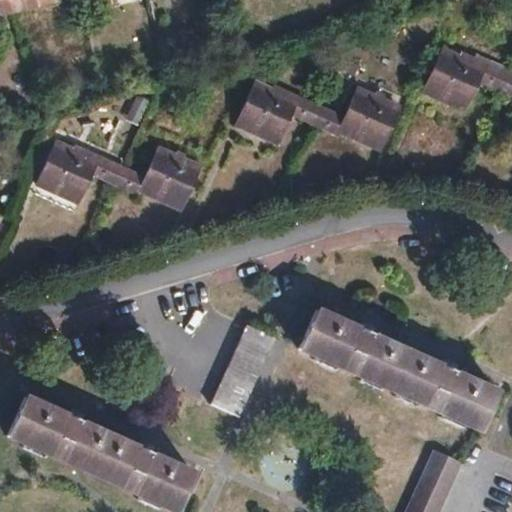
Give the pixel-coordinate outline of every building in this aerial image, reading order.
[(0,0),(0,14),(10,12),(6,0),(0,0)] [(55,1),(55,0),(6,0),(10,12),(55,1)] [(102,13),(99,0),(76,0),(81,19),(102,13)] [(486,85),(501,92),(508,75),(484,65),(483,69),(439,50),(420,92),(463,111),(479,75),(488,79),(486,85)] [(160,54),(150,57),(157,87),(168,84),(163,66),(160,54)] [(188,79),(183,60),(163,66),(168,84),(188,79)] [(511,76),(508,75),(501,92),(511,96),(511,76)] [(296,97),(295,101),(252,83),(234,126),(275,144),(291,110),(300,114),(298,119),(311,125),(319,106),(296,97)] [(54,116),(71,111),(65,87),(32,96),(38,120),(54,116)] [(353,87),(341,116),(319,106),(311,125),(322,130),(324,126),(377,149),(396,106),(353,87)] [(32,96),(7,102),(14,127),(38,120),(32,96)] [(95,157),(93,161),(53,143),(35,184),(75,203),(89,170),(99,174),(98,179),(112,185),(120,168),(95,157)] [(155,148),(142,178),(120,168),(112,185),(125,191),(128,186),(178,209),(197,167),(155,148)] [(295,349),(386,391),(404,353),(365,335),(355,331),(313,312),(295,349)] [(355,331),(365,335),(368,328),(357,323),(355,331)] [(270,339),(242,326),(207,405),(235,417),(270,339)] [(438,368),(404,353),(386,391),(476,431),(493,393),(448,372),(438,368)] [(438,368),(448,372),(450,365),(441,361),(438,368)] [(4,437),(90,475),(107,437),(76,423),(66,419),(21,399),(13,417),(4,437)] [(66,419),(76,423),(79,416),(68,412),(66,419)] [(137,450),(107,437),(90,475),(172,511),(174,511),(183,494),(191,475),(147,455),(137,450)] [(137,450),(147,455),(149,448),(139,444),(137,450)] [(430,453),(403,511),(436,511),(457,465),(430,453)]
